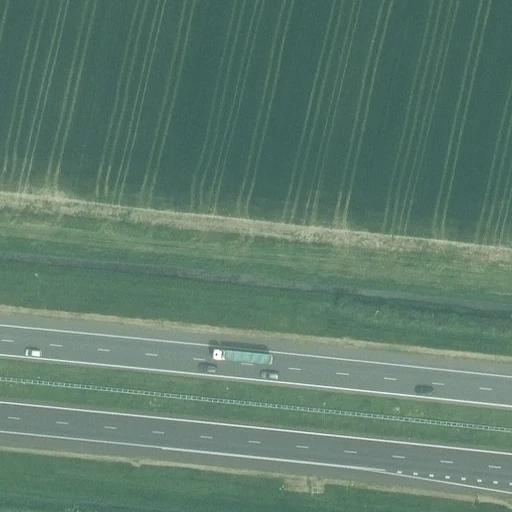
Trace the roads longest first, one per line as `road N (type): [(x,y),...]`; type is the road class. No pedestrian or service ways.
road 1 (motorway): [(511,392),(0,340)]
road 2 (motorway): [(0,417),(511,469)]
